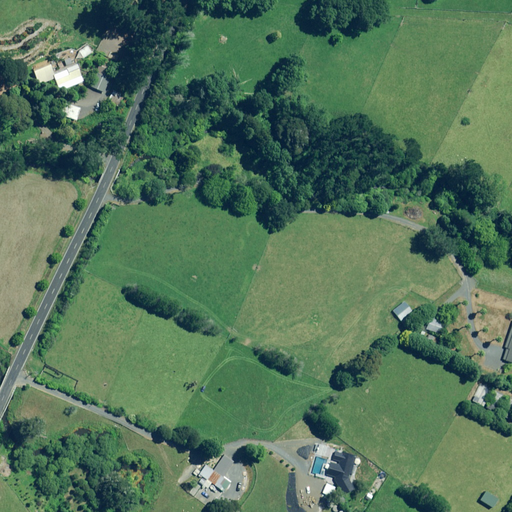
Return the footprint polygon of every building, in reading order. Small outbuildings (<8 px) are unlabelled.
[(76,63),(49,72),(55,88),(61,86),(62,89),(82,81),(76,63)] [(110,77),(95,70),(88,85),(103,92),(110,77)] [(411,311),(401,301),(391,312),(401,321),(411,311)] [(439,334),(443,323),(429,318),(428,323),(426,322),(424,328),(439,334)] [(502,360),(511,362),(511,320),(504,347),(506,348),(502,360)] [(352,489),(346,478),(347,474),(350,474),(354,456),(333,451),(331,459),(337,461),(332,480),(341,495),(352,489)] [(223,491),(228,482),(221,478),(232,462),(222,455),(212,471),(204,465),(198,475),(205,479),(201,485),(207,489),(210,483),(223,491)] [(491,508),(496,499),(484,491),(478,500),(491,508)]
